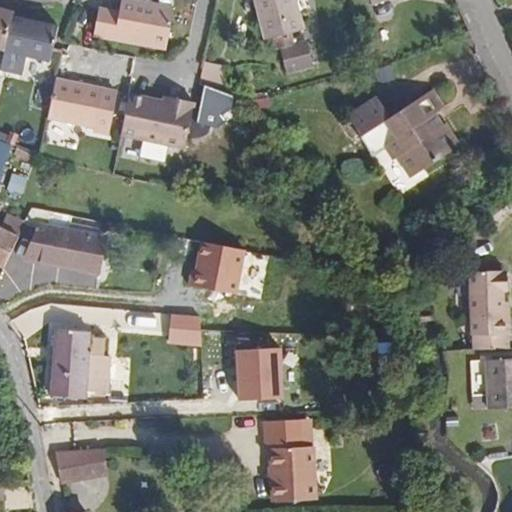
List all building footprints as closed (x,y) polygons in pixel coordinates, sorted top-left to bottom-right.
[(132,0),(131,7),(110,2),(103,28),(177,46),(185,6),(156,0),(132,0)] [(304,0),(261,0),(275,43),(279,42),(282,52),(289,51),(296,77),(323,68),(315,43),(306,46),(303,37),(314,33),(304,0)] [(64,28),(52,24),(25,16),(26,12),(0,3),(0,49),(54,65),(58,51),(64,28)] [(58,81),(52,112),(98,122),(97,124),(113,128),(121,94),(58,81)] [(394,100),(365,120),(391,159),(408,147),(431,181),(473,150),(450,117),(458,111),(446,93),(409,120),(394,100)] [(132,94),(123,130),(189,145),(198,104),(182,100),(180,105),(167,102),(132,94)] [(180,105),(182,100),(169,97),(167,102),(180,105)] [(16,143),(3,139),(2,143),(0,148),(0,179),(4,181),(16,143)] [(0,256),(5,258),(22,211),(10,208),(5,223),(0,221),(0,256)] [(59,255),(67,221),(34,214),(25,247),(59,255)] [(69,214),(67,221),(96,227),(98,221),(69,214)] [(96,227),(67,221),(59,255),(96,263),(104,229),(96,227)] [(482,360),(511,359),(511,280),(478,281),(479,345),(482,345),(482,360)] [(87,326),(54,323),(49,391),(83,393),(84,368),(98,370),(98,354),(103,354),(104,332),(87,330),(87,326)] [(238,349),(240,398),(284,397),(282,347),(238,349)] [(511,370),(495,371),(496,418),(511,418),(511,370)] [(302,451),(302,423),(264,424),(264,451),(268,451),(268,503),(311,503),(312,451),(302,451)] [(312,424),(302,423),(302,451),(312,451),(312,424)] [(93,443),(56,444),(62,473),(95,472),(93,443)] [(93,443),(95,472),(105,472),(104,444),(93,443)]
